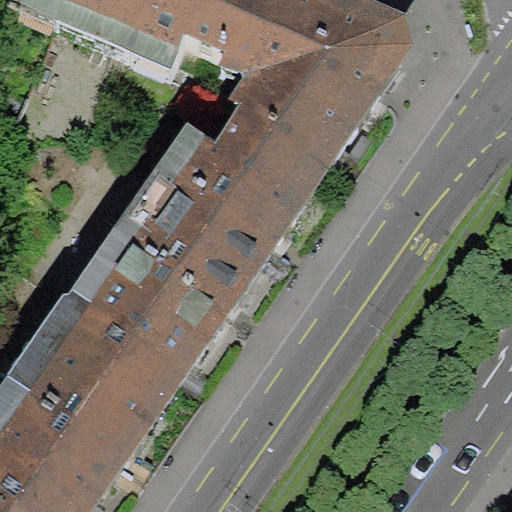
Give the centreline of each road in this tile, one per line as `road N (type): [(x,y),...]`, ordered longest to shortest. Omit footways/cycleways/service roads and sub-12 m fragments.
road 1 (primary): [(511,66),(203,511)]
road 2 (primary): [(427,511),(511,387)]
